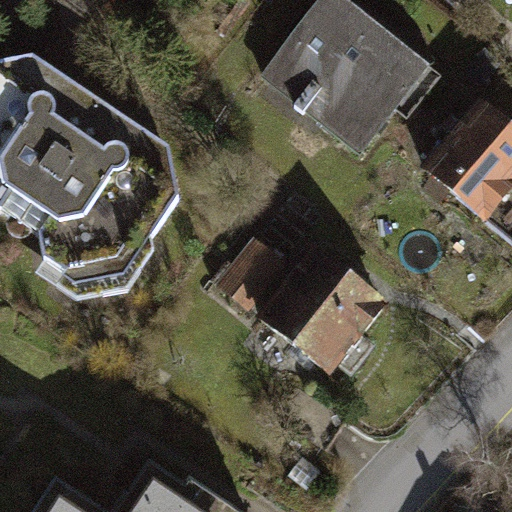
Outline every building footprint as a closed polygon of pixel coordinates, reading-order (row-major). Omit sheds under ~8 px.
[(429,67),(344,0),(328,0),(266,78),(360,153),(429,67)] [(171,154),(36,64),(0,70),(0,215),(12,197),(50,222),(40,237),(45,263),(69,276),(131,267),(128,246),(153,242),(181,200),(171,154)] [(511,133),(481,107),(426,170),(511,243),(511,133)] [(281,265),(257,247),(223,289),(246,308),(281,265)] [(388,309),(318,254),(264,321),(329,373),(337,363),(352,375),(375,347),(364,338),(388,309)] [(232,511),(190,483),(186,490),(150,466),(119,511),(98,511),(57,484),(38,511),(232,511)]
